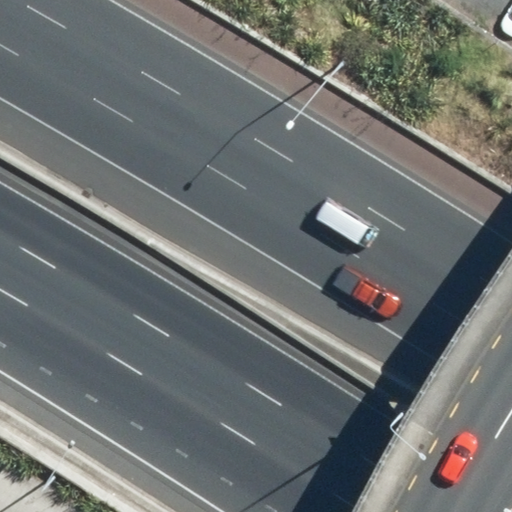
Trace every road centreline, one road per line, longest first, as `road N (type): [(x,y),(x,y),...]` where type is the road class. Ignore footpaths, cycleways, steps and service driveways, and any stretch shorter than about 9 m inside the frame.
road 1 (motorway): [(0,70),(215,187),(511,366)]
road 2 (motorway): [(445,511),(0,239)]
